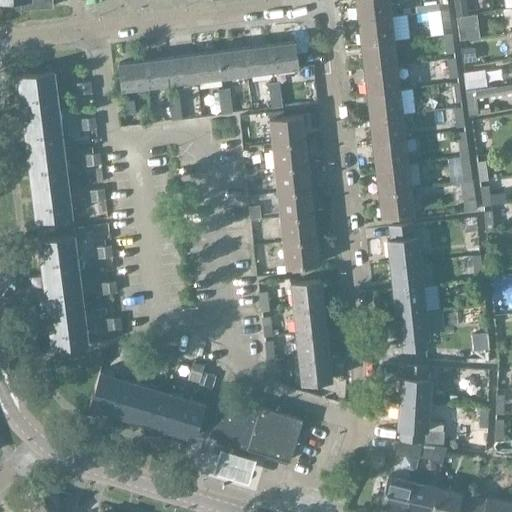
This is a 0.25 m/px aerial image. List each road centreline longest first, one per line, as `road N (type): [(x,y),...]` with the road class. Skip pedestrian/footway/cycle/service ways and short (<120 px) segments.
road 1 (residential): [(320,511),(371,386),(329,3)]
road 2 (residential): [(77,30),(329,3)]
road 3 (tertiary): [(237,511),(94,471),(39,444)]
